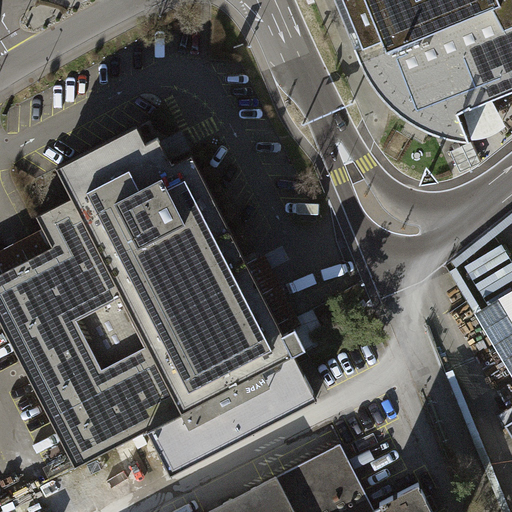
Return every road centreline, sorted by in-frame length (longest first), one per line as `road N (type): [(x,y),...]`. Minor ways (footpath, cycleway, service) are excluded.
road 1 (unclassified): [(272,0),(351,176),(382,218),(407,226),(441,221),(511,172)]
road 2 (unclassified): [(134,0),(0,74)]
